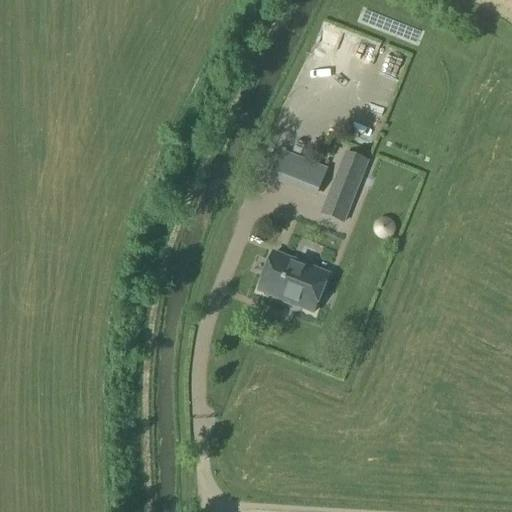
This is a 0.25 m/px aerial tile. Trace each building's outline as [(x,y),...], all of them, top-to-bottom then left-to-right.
[(395,110),(400,91),(386,87),(381,106),(395,110)] [(317,195),(325,173),(281,155),(272,177),(317,195)] [(344,223),(367,164),(345,155),(321,214),(344,223)] [(266,276),(318,297),(327,276),(275,255),(266,276)] [(312,313),(318,297),(266,276),(260,292),(312,313)]
